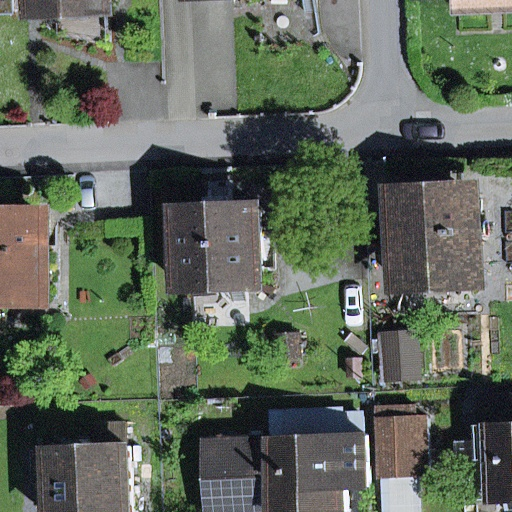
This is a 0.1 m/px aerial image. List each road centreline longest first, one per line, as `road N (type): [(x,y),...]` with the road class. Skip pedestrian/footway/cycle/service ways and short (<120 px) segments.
road 1 (residential): [(0,153),(390,138)]
road 2 (residential): [(384,0),(390,138)]
road 3 (residential): [(390,138),(511,132)]
